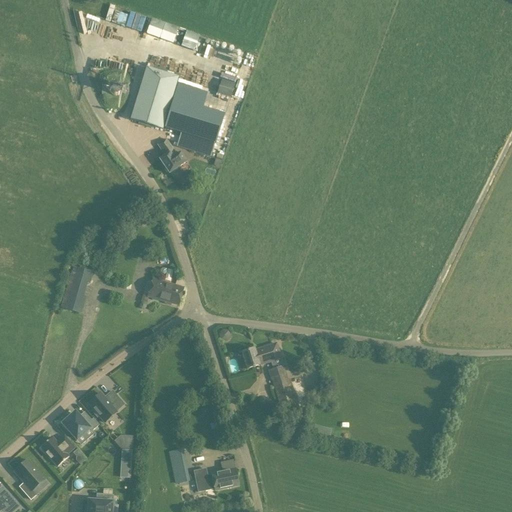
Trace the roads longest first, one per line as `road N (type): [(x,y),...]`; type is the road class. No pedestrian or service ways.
road 1 (unclassified): [(203,318),(160,199),(86,89),(63,0)]
road 2 (unclassified): [(511,353),(455,353),(203,318)]
road 3 (unclassified): [(259,511),(203,318)]
road 4 (residential): [(0,461),(150,339)]
